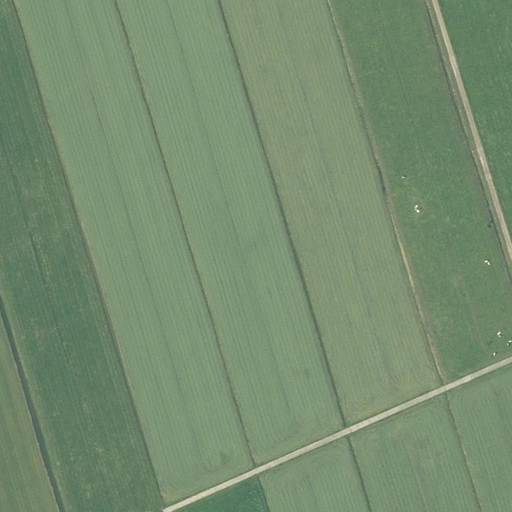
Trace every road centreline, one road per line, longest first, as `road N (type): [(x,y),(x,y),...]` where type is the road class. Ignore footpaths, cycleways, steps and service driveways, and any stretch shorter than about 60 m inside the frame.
road 1 (track): [(164,511),(511,358)]
road 2 (track): [(511,255),(432,0)]
